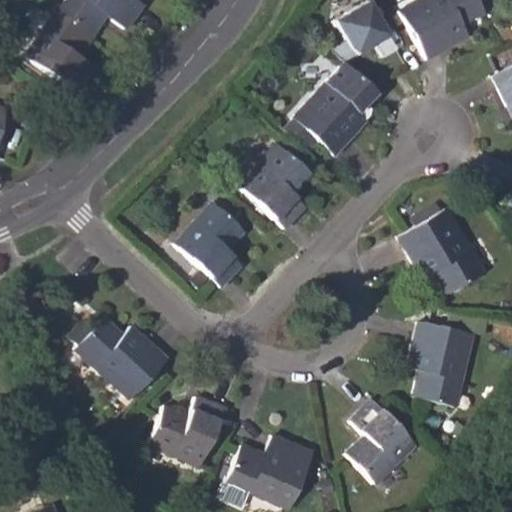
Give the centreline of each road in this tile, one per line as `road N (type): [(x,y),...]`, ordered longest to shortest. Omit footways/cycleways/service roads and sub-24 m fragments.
road 1 (residential): [(49,193),(177,85),(238,0)]
road 2 (residential): [(49,193),(194,334),(237,351)]
road 3 (residential): [(237,351),(310,364),(351,334),(356,299),(331,245)]
road 4 (residential): [(331,245),(402,163),(435,139)]
road 5 (residential): [(237,351),(331,245)]
